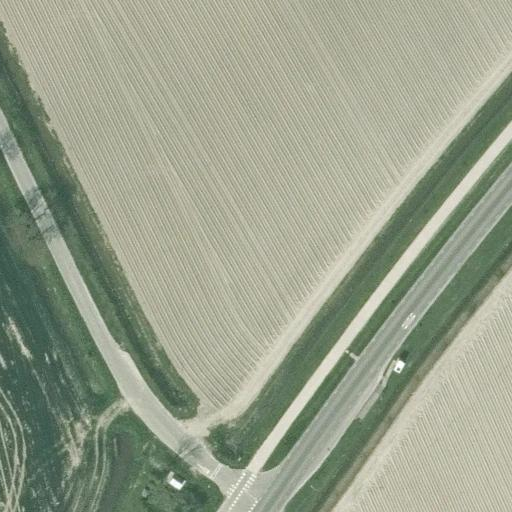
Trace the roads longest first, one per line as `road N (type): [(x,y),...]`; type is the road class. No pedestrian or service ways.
road 1 (unclassified): [(267,508),(189,461),(118,381),(0,139)]
road 2 (primary): [(267,508),(511,183)]
